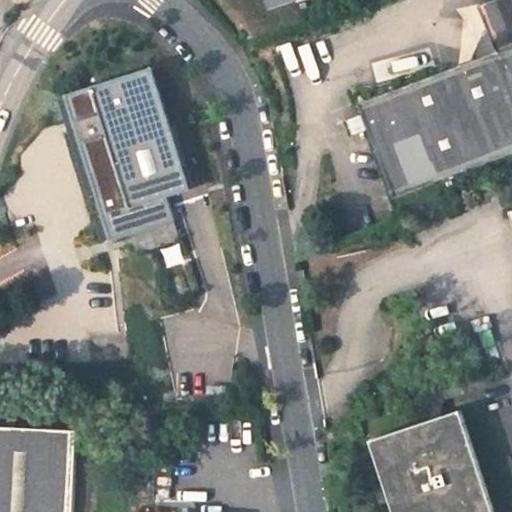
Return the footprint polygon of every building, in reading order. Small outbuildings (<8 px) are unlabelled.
[(511,0),(491,0),(484,3),(500,45),(363,97),(401,194),(511,151),(511,0)] [(147,60),(61,88),(105,233),(171,213),(163,189),(186,181),(147,60)] [(491,511),(459,416),(371,444),(394,511),(491,511)] [(349,425),(355,441),(362,439),(357,423),(349,425)] [(68,511),(72,433),(0,428),(0,511),(68,511)] [(220,511),(221,504),(139,499),(137,511),(220,511)]
